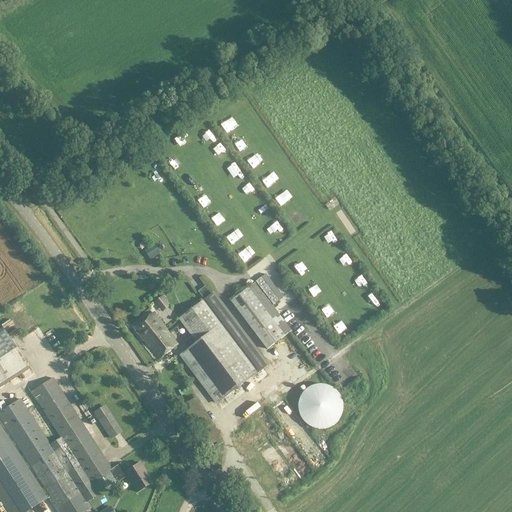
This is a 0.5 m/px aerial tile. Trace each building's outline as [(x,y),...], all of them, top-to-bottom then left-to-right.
[(154,244),(146,250),(152,260),(161,254),(154,244)] [(280,301),(262,278),(256,282),(274,305),(280,301)] [(231,301),(267,350),(291,332),(255,284),(231,301)] [(213,294),(204,301),(180,319),(199,343),(182,356),(218,404),(267,366),(213,294)] [(159,360),(179,345),(154,313),(134,329),(159,360)] [(174,333),(177,330),(174,326),(178,322),(174,317),(166,324),(174,333)] [(3,331),(0,332),(0,386),(27,369),(3,331)] [(287,359),(281,362),(286,371),(291,368),(287,359)] [(287,383),(294,377),(291,373),(283,380),(287,383)] [(31,392),(61,438),(97,494),(115,483),(115,484),(127,477),(137,493),(152,483),(147,475),(148,475),(140,463),(125,472),(120,465),(112,470),(74,411),(53,379),(31,392)] [(325,385),(321,385),(317,385),(313,386),(310,388),(307,390),(304,393),(302,396),(300,400),(299,403),(299,407),(299,411),(300,415),(302,418),(304,422),(307,424),(310,427),(313,428),(317,429),(321,430),(325,429),(329,428),(332,427),(335,424),(338,422),(340,418),(342,415),(343,411),(343,407),(343,403),(342,400),(340,396),(338,393),(335,390),(332,388),(329,386),(325,385)] [(50,445),(20,399),(7,408),(3,402),(0,403),(0,502),(6,511),(25,511),(47,498),(56,511),(85,511),(90,509),(86,503),(98,496),(97,494),(61,438),(50,445)] [(112,439),(121,433),(108,413),(99,419),(112,439)] [(278,423),(267,430),(299,482),(311,474),(310,471),(324,462),(300,423),(284,433),(278,423)]
